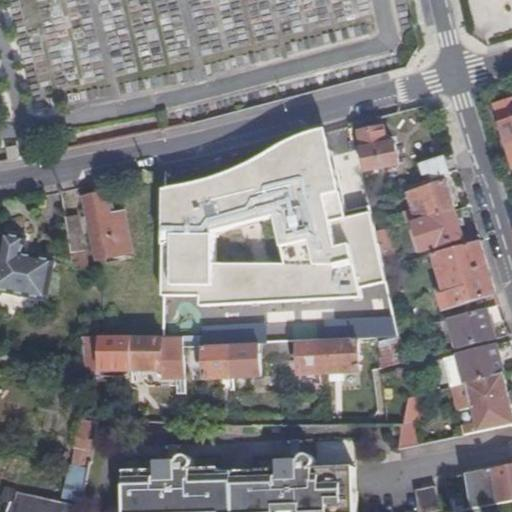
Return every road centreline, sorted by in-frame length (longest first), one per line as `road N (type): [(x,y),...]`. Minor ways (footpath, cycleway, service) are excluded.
road 1 (residential): [(0,180),(167,147),(457,72)]
road 2 (residential): [(511,252),(457,72)]
